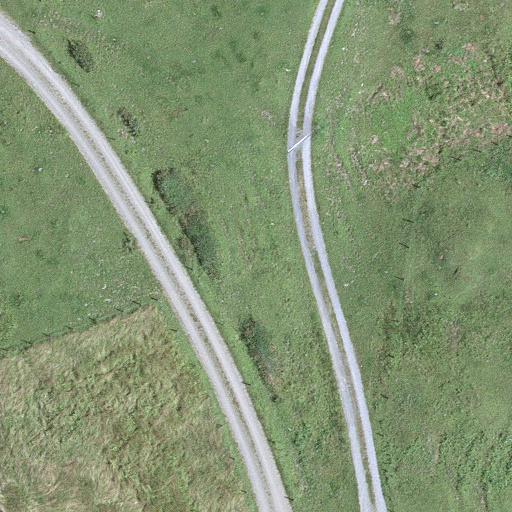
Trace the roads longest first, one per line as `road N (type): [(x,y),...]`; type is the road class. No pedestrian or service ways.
road 1 (track): [(0,34),(93,146),(153,244),(246,426),(276,511)]
road 2 (track): [(375,511),(300,180),(308,72),(330,0)]
